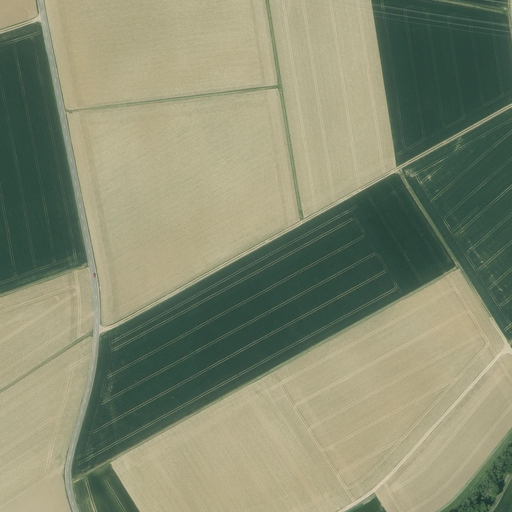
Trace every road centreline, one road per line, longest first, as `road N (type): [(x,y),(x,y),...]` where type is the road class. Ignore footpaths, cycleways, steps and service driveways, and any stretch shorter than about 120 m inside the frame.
road 1 (tertiary): [(40,0),(95,284),(94,358),(67,472),(75,511)]
road 2 (track): [(511,106),(96,331)]
road 3 (track): [(68,482),(459,267)]
road 4 (track): [(511,343),(382,483),(340,511)]
road 5 (track): [(269,0),(302,222)]
road 6 (track): [(282,85),(62,113)]
road 7 (track): [(398,168),(511,352)]
